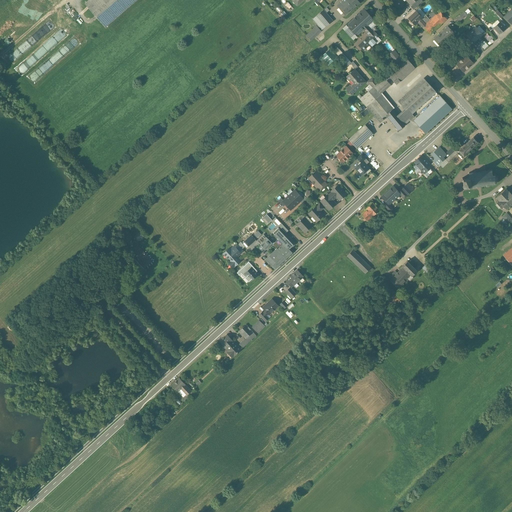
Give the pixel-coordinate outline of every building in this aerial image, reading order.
[(105,26),(134,0),(90,0),(86,4),(105,26)] [(357,0),(343,0),(337,5),(345,15),(360,3),(357,0)] [(412,6),(411,6),(414,9),(423,1),(421,0),(416,0),(417,0),(413,5),(412,6)] [(323,9),(313,17),(322,28),(332,20),(323,9)] [(346,26),(356,36),(363,30),(367,26),(374,20),(364,9),(346,26)] [(497,10),(495,12),(501,18),(503,17),(497,10)] [(408,18),(414,25),(418,22),(422,18),(416,11),(408,18)] [(422,27),(429,35),(441,25),(440,25),(447,19),(439,11),(430,20),(422,27)] [(464,12),(457,19),(459,21),(467,15),(464,12)] [(418,22),(422,27),(430,20),(425,15),(422,18),(418,22)] [(499,22),(493,27),(500,34),(505,28),(499,22)] [(317,26),(307,36),(311,40),(321,31),(317,26)] [(367,26),(363,30),(368,36),(358,46),(362,50),(377,37),(373,32),(375,30),(372,27),(370,29),(367,26)] [(447,27),(434,40),(440,47),(454,35),(447,27)] [(467,35),(470,39),(473,42),(482,34),(476,27),(467,35)] [(464,33),(462,35),(468,41),(470,39),(467,35),(464,33)] [(481,45),(485,49),(489,45),(485,41),(481,45)] [(466,56),(471,51),(466,47),(460,53),(464,57),(466,56)] [(337,58),(330,50),(322,57),(329,65),(337,58)] [(389,54),(395,64),(402,59),(396,50),(389,54)] [(456,64),(463,72),(473,63),(466,56),(464,57),(456,64)] [(414,67),(406,58),(387,75),(395,83),(395,84),(403,77),(414,67)] [(354,71),(347,77),(354,85),(351,87),(350,86),(347,89),(352,94),(364,83),(359,77),(360,76),(354,71)] [(491,73),(467,91),(477,104),(488,96),(495,105),(509,94),(503,86),(494,93),(491,89),(499,83),(491,73)] [(387,75),(373,86),(381,95),(383,93),(395,83),(387,75)] [(420,78),(396,100),(399,104),(423,82),(420,78)] [(423,82),(399,104),(402,107),(406,111),(408,109),(412,114),(436,92),(426,80),(423,82)] [(381,95),(373,86),(360,99),(366,106),(370,103),(382,118),(386,115),(393,109),(381,95)] [(383,93),(381,95),(393,109),(396,112),(398,110),(383,93)] [(425,132),(452,108),(441,96),(414,119),(425,132)] [(370,103),(366,106),(379,121),(382,118),(370,103)] [(398,110),(396,112),(405,123),(414,115),(412,114),(408,109),(406,111),(402,107),(398,110)] [(396,112),(393,109),(386,115),(399,130),(406,124),(405,123),(396,112)] [(363,126),(349,140),(350,141),(354,146),(355,147),(370,134),(363,126)] [(474,135),(458,150),(460,153),(462,155),(479,140),(474,135)] [(446,155),(440,147),(436,150),(443,158),(446,155)] [(353,153),(348,148),(346,151),(343,148),(339,153),(341,155),(338,157),(343,163),(353,153)] [(443,158),(436,150),(431,154),(435,159),(439,163),(444,159),(443,158)] [(456,150),(446,159),(448,161),(458,152),(456,150)] [(361,154),(356,158),(361,163),(362,161),(363,162),(366,159),(361,154)] [(430,164),(421,155),(413,163),(424,174),(432,166),(430,164)] [(368,168),(363,162),(362,161),(361,163),(355,168),(361,175),(362,174),(364,174),(366,172),(366,170),(368,168)] [(424,174),(427,177),(435,169),(432,166),(424,174)] [(469,177),(468,177),(468,178),(463,179),(462,178),(461,179),(462,180),(463,186),(462,187),(463,188),(464,187),(468,186),(468,187),(469,188),(470,188),(471,187),(476,186),(476,187),(477,187),(477,186),(481,186),(481,187),(482,187),(482,186),(486,185),(486,187),(489,187),(488,184),(491,184),(491,185),(492,185),(492,184),(494,184),(495,185),(496,184),(495,183),(497,181),(498,182),(498,181),(497,180),(497,178),(498,177),(497,177),(496,177),(494,175),(495,174),(494,174),(494,175),(492,175),(491,170),(491,171),(486,171),(485,171),(485,172),(480,172),(480,171),(479,171),(479,172),(475,173),(475,172),(474,172),(474,173),(469,173),(468,173),(469,174),(469,177)] [(324,180),(316,171),(308,178),(311,182),(312,182),(313,181),(314,183),(314,185),(316,187),(317,187),(323,180),(324,180)] [(327,185),(323,180),(317,187),(320,191),(327,185)] [(407,195),(412,190),(407,184),(402,189),(407,195)] [(338,185),(331,191),(332,192),(337,197),(340,200),(346,194),(343,191),(343,190),(341,188),(340,188),(338,185)] [(398,192),(393,186),(387,192),(394,199),(400,194),(398,192)] [(404,198),(407,196),(407,195),(402,189),(401,189),(398,192),(400,194),(404,198)] [(511,195),(505,189),(496,197),(499,200),(496,202),(501,207),(503,205),(505,208),(511,201),(511,195)] [(282,201),(285,205),(290,210),(300,201),(303,198),(301,197),(295,190),(294,190),(283,200),(282,201)] [(388,205),(394,199),(387,192),(382,197),(387,203),(388,205)] [(335,204),(332,201),(327,196),(327,195),(321,201),(323,203),(323,205),(325,206),(326,206),(329,210),(335,204)] [(381,209),(376,203),(375,205),(373,203),(371,203),(369,204),(369,205),(369,206),(366,208),(367,209),(362,214),(368,221),(376,214),(377,215),(380,212),(379,211),(381,209)] [(393,209),(388,205),(387,203),(384,205),(389,212),(393,209)] [(323,215),(320,212),(316,207),(309,213),(312,217),(312,218),(315,221),(316,222),(323,215)] [(262,219),(268,225),(273,219),(268,213),(262,219)] [(505,213),(501,217),(507,223),(511,220),(505,213)] [(311,226),(307,221),(304,218),(297,224),(299,226),(302,230),(303,230),(305,232),(311,226)] [(380,231),(375,236),(379,241),(384,237),(380,231)] [(249,245),(257,239),(252,234),(245,240),(249,245)] [(260,244),(265,250),(272,243),(267,238),(260,244)] [(274,246),(277,248),(278,249),(283,244),(280,240),(274,246)] [(379,245),(377,243),(373,248),(379,254),(375,258),(383,266),(396,254),(383,241),(379,245)] [(238,244),(233,248),(239,255),(243,251),(238,244)] [(291,252),(283,244),(278,249),(277,248),(266,259),(275,268),(291,252)] [(126,260),(121,264),(123,266),(116,272),(118,275),(114,279),(118,283),(122,279),(123,279),(133,269),(134,270),(134,269),(136,271),(141,266),(143,268),(150,261),(144,254),(145,254),(144,253),(144,254),(137,247),(130,254),(125,259),(126,260)] [(511,247),(503,255),(511,265),(511,247)] [(229,248),(223,254),(230,261),(228,263),(232,268),(234,266),(235,266),(241,261),(237,257),(239,255),(233,248),(231,250),(229,248)] [(373,248),(369,252),(375,258),(379,254),(373,248)] [(372,268),(353,249),(347,256),(365,274),(369,270),(372,268)] [(417,271),(407,261),(401,266),(402,267),(410,275),(411,276),(417,271)] [(430,269),(426,264),(422,268),(426,273),(430,269)] [(251,268),(244,274),(246,276),(245,277),(248,281),(250,280),(250,281),(258,274),(256,272),(257,271),(256,272),(252,267),(251,268)] [(398,288),(410,275),(402,267),(397,273),(390,280),(398,288)] [(297,270),(285,280),(291,287),(303,276),(297,270)] [(390,280),(397,273),(395,271),(388,278),(390,280)] [(296,294),(290,287),(285,292),(291,298),(296,294)] [(402,299),(396,293),(392,297),(398,303),(402,299)] [(278,306),(272,299),(268,302),(268,303),(265,305),(262,308),(265,311),(268,314),(269,315),(278,306)] [(268,314),(265,311),(263,313),(262,312),(259,314),(265,321),(268,318),(266,316),(268,314)] [(265,326),(260,320),(253,327),(258,332),(265,326)] [(246,324),(239,331),(245,338),(246,338),(252,332),(246,324)] [(252,332),(246,338),(248,340),(255,334),(253,331),(252,332)] [(233,340),(227,334),(220,341),(226,347),(233,340)] [(248,340),(246,338),(245,338),(240,343),(243,346),(248,340)] [(240,348),(233,340),(226,347),(233,355),(240,348)] [(179,377),(171,384),(177,391),(179,389),(185,384),(179,377)] [(191,390),(185,384),(179,389),(184,395),(185,395),(187,394),(191,390)]
